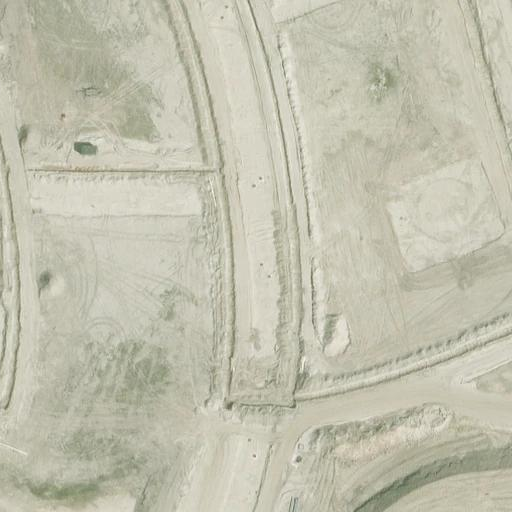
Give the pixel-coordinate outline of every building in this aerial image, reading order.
[(161,0),(152,0),(127,8),(133,29),(167,19),(161,0)] [(447,0),(436,0),(413,6),(418,28),(453,19),(447,0)] [(3,15),(0,16),(0,39),(11,35),(3,15)] [(167,19),(133,29),(140,50),(173,40),(167,19)] [(453,19),(418,28),(424,49),(458,40),(453,19)] [(279,57),(277,57),(281,73),(323,63),(318,42),(328,40),(325,26),(301,32),(304,44),(277,51),(279,57)] [(11,35),(0,39),(0,63),(19,56),(11,35)] [(173,40),(140,50),(146,71),(180,61),(173,40)] [(458,40),(424,49),(430,70),(464,61),(458,40)] [(19,56),(0,63),(0,87),(27,76),(19,56)] [(180,61),(146,71),(153,92),(186,82),(180,61)] [(464,61),(430,70),(435,91),(469,82),(464,61)] [(323,63),(281,73),(281,74),(282,74),(287,95),(315,88),(318,101),(342,94),(339,81),(328,83),(323,63)] [(27,76),(0,87),(0,103),(3,110),(35,97),(27,76)] [(186,82),(153,92),(159,113),(193,103),(186,82)] [(469,82),(435,91),(441,113),(475,104),(469,82)] [(35,97),(3,110),(11,131),(44,118),(35,97)] [(193,103),(159,113),(166,135),(199,124),(193,103)] [(475,104),(441,113),(446,134),(480,125),(475,104)] [(305,124),(292,126),(296,153),(327,148),(329,160),(354,156),(351,142),(339,144),(335,119),(322,121),(305,124)] [(480,125),(446,134),(452,156),(486,147),(480,125)] [(81,149),(81,157),(96,157),(95,149),(81,149)] [(333,193),(302,198),(306,225),(320,223),(336,220),(350,218),(346,192),(358,190),(356,176),(331,180),(333,193)] [(28,219),(28,240),(63,240),(63,219),(28,219)] [(184,257),(214,257),(214,229),(170,229),(170,255),(158,255),(158,269),(184,269),(184,257)] [(28,240),(28,260),(63,260),(63,240),(28,240)] [(321,256),(307,257),(309,284),(340,282),(341,295),(366,293),(365,279),(353,279),(351,254),(338,255),(321,256)] [(28,260),(28,281),(63,281),(63,260),(28,260)] [(511,264),(491,273),(504,305),(511,302),(511,264)] [(491,273),(471,281),(484,314),(504,305),(491,273)] [(28,281),(28,301),(63,301),(63,281),(28,281)] [(471,281),(450,289),(464,322),(484,314),(471,281)] [(174,328),(218,328),(218,301),(187,301),(187,288),(162,288),(162,302),(174,302),(174,328)] [(450,289),(430,298),(443,330),(464,322),(450,289)] [(430,298),(409,306),(422,339),(443,330),(430,298)] [(28,301),(28,321),(63,321),(63,301),(28,301)] [(310,336),(308,336),(309,350),(311,350),(312,367),(339,365),(337,326),(349,326),(348,311),(322,313),(323,326),(309,327),(310,336)] [(28,321),(28,341),(63,341),(63,321),(28,321)] [(28,341),(28,361),(63,361),(63,341),(28,341)] [(194,392),(213,392),(213,365),(182,365),(182,352),(157,352),(157,366),(169,366),(169,392),(173,392),(173,394),(194,393),(194,392)] [(28,361),(28,382),(63,382),(63,361),(28,361)] [(28,382),(28,403),(63,403),(63,382),(28,382)]
